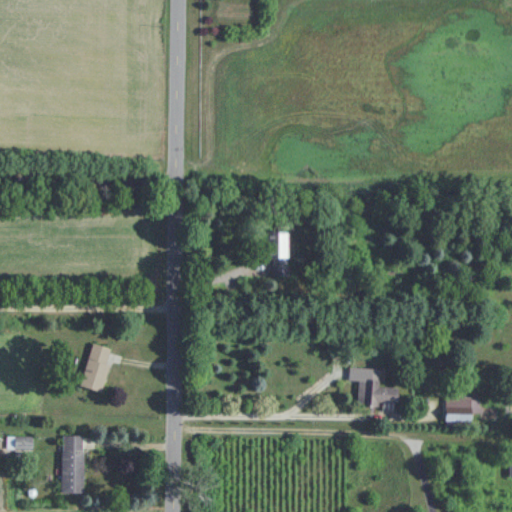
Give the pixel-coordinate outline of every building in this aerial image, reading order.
[(288,278),(288,233),(269,233),(269,278),(288,278)] [(104,391),(107,346),(86,344),(83,389),(104,391)] [(357,402),(397,405),(398,388),(378,387),(378,380),(358,379),(357,402)] [(470,421),(470,398),(444,398),(444,421),(470,421)] [(83,435),(61,435),(61,492),(83,492),(83,435)]
